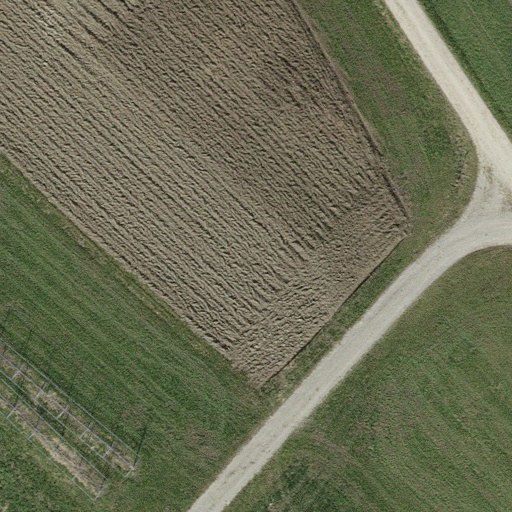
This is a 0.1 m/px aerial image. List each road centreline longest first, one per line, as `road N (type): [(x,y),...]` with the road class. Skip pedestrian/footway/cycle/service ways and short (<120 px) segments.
road 1 (track): [(511,198),(454,235),(206,511)]
road 2 (track): [(395,0),(511,172)]
